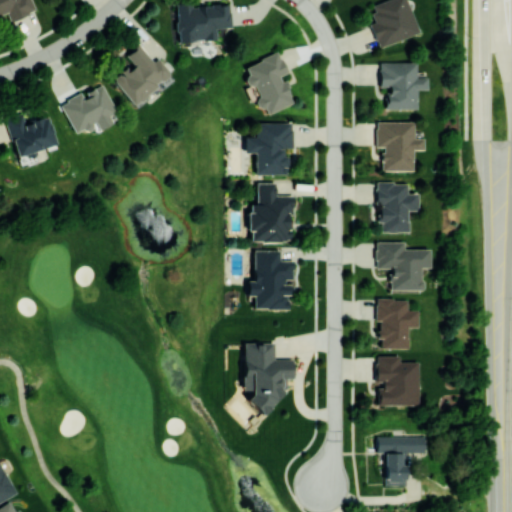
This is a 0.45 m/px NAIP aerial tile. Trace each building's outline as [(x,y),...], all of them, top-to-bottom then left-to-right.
[(0,0),(0,18),(5,17),(6,21),(34,10),(30,0),(0,0)] [(381,0),(368,5),(375,23),(369,25),(377,46),(418,32),(406,0),(381,0)] [(176,40),(215,39),(215,27),(229,26),(229,3),(191,5),(191,2),(175,2),(176,40)] [(112,79),(132,104),(170,74),(156,56),(151,60),(137,43),(124,54),(132,64),(112,79)] [(293,102),(283,76),(287,74),(278,51),(242,64),(249,86),(252,85),(263,113),(293,102)] [(378,86),(384,86),(384,108),(415,108),(415,88),(426,88),(426,76),(415,76),(415,62),(378,62),(378,86)] [(114,111),(101,83),(81,92),(81,91),(58,102),(74,134),(94,124),(97,129),(111,122),(107,114),(114,111)] [(55,144),(48,115),(22,121),(21,116),(5,120),(13,155),(55,144)] [(412,121),(374,120),(374,146),(379,146),(379,169),(412,169),(412,148),(422,148),(422,137),(412,137),(412,121)] [(291,147),(291,122),(254,121),(254,136),(243,136),(243,151),(254,152),(254,173),(285,174),(286,147),(291,147)] [(375,231),(407,231),(407,209),(416,209),(416,192),(406,192),(406,181),(375,181),(375,231)] [(290,194),(275,194),(275,182),(255,182),(254,203),(247,203),(247,241),(290,241),(290,194)] [(388,289),(420,289),(421,267),(429,267),(429,248),(403,248),(403,241),(374,240),(374,267),(388,267),(388,289)] [(251,308),(287,308),(287,280),(291,280),(291,259),(278,259),(278,249),(252,249),(252,279),(245,279),(245,294),(251,294),(251,308)] [(375,347),(407,348),(407,326),(417,326),(417,309),(405,309),(405,298),(376,297),(375,347)] [(242,389),(248,389),(248,410),(268,410),(268,395),(284,395),(284,378),(292,378),(292,358),(273,358),(273,342),(242,342),(242,389)] [(375,404),(417,404),(417,361),(399,361),(398,355),(375,355),(375,404)] [(383,452),(383,484),(405,484),(405,452),(423,452),(423,436),(376,435),(376,452),(383,452)] [(0,499),(14,493),(0,465),(0,499)] [(0,511),(16,511),(10,500),(0,505),(0,511)]
